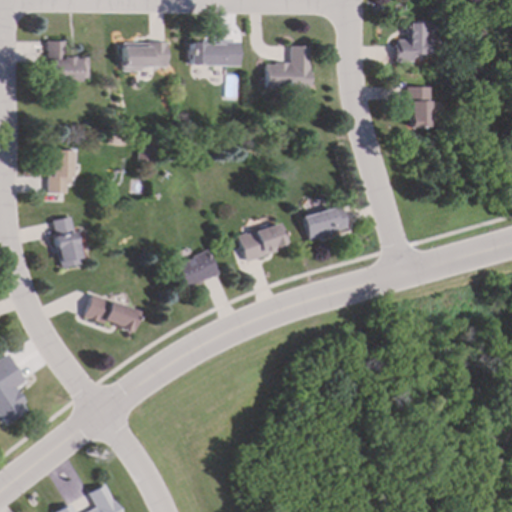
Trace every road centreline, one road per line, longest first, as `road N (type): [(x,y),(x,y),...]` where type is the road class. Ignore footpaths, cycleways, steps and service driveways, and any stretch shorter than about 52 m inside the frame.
road 1 (residential): [(0,495),(217,339),(285,311),(511,246)]
road 2 (residential): [(5,0),(7,211),(17,274),(43,336),(103,417)]
road 3 (residential): [(6,3),(349,5)]
road 4 (residential): [(403,278),(357,118),(349,0)]
